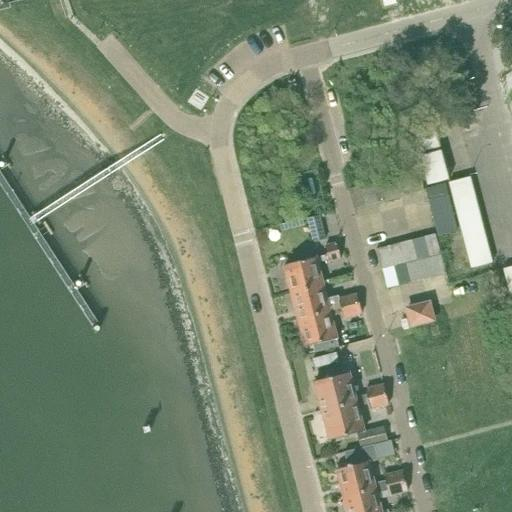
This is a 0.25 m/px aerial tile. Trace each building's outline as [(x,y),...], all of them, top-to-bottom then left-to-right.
[(411,128),(427,184),(448,178),(432,122),(411,128)] [(418,172),(407,175),(412,194),(423,191),(418,172)] [(407,175),(395,178),(400,197),(412,194),(407,175)] [(492,262),(470,177),(448,182),(470,267),(492,262)] [(395,178),(383,181),(388,200),(400,197),(395,178)] [(383,181),(372,184),(377,203),(388,200),(383,181)] [(447,195),(444,183),(425,188),(428,200),(447,195)] [(372,184),(360,187),(365,206),(377,203),(372,184)] [(360,187),(348,190),(353,210),(365,206),(360,187)] [(450,207),(447,195),(428,200),(431,212),(450,207)] [(450,207),(431,212),(434,223),(453,218),(450,207)] [(319,215),(307,218),(312,242),(325,239),(319,215)] [(453,218),(434,223),(437,235),(456,230),(453,218)] [(440,254),(434,234),(422,237),(427,257),(440,254)] [(422,237),(411,240),(416,260),(427,257),(422,237)] [(411,240),(399,243),(405,263),(416,260),(411,240)] [(284,265),(291,292),(323,284),(317,263),(328,260),(329,261),(340,258),(336,243),(325,246),(327,255),(316,258),(316,257),(284,265)] [(399,243),(388,246),(393,266),(405,263),(399,243)] [(388,246),(376,249),(381,269),(393,266),(388,246)] [(440,254),(427,257),(433,276),(445,273),(440,254)] [(416,260),(421,279),(433,276),(427,257),(416,260)] [(416,260),(405,263),(410,282),(421,279),(416,260)] [(405,263),(393,266),(398,285),(410,282),(405,263)] [(393,266),(381,269),(386,289),(398,285),(393,266)] [(291,292),(298,319),(359,303),(357,294),(339,298),(338,295),(326,298),(323,284),(291,292)] [(359,303),(298,319),(305,346),(312,345),(314,353),(338,346),(336,338),(331,316),(342,313),(343,318),(362,313),(359,303)] [(411,325),(433,319),(428,303),(406,309),(411,325)] [(373,339),(351,344),(354,353),(376,348),(373,339)] [(314,381),(322,410),(386,394),(384,384),(365,389),(367,394),(355,397),(349,372),(314,381)] [(386,394),(322,410),(329,440),(356,433),(361,448),(374,445),(387,441),(383,426),(364,431),(357,406),(369,403),(370,408),(389,403),(386,394)] [(337,469),(344,496),(405,481),(402,471),(384,476),(385,480),(374,483),(368,462),(377,459),(374,445),(361,448),(343,451),(347,466),(337,469)] [(344,496),(347,511),(381,511),(376,493),(388,490),(389,495),(407,490),(405,481),(344,496)]
